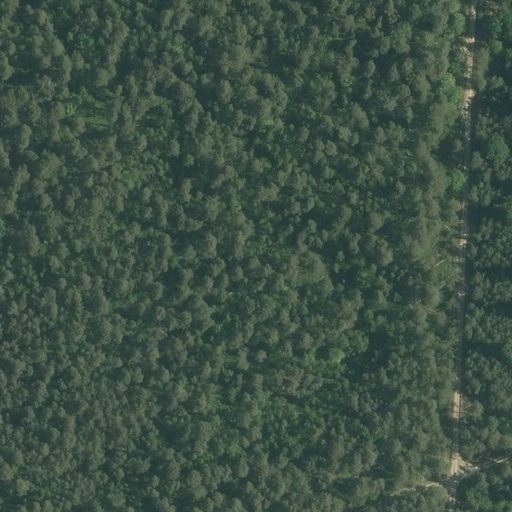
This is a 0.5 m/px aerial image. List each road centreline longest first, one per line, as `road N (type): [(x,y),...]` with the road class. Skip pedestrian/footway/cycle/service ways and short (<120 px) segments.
road 1 (track): [(451,511),(474,0)]
road 2 (track): [(364,511),(511,453)]
